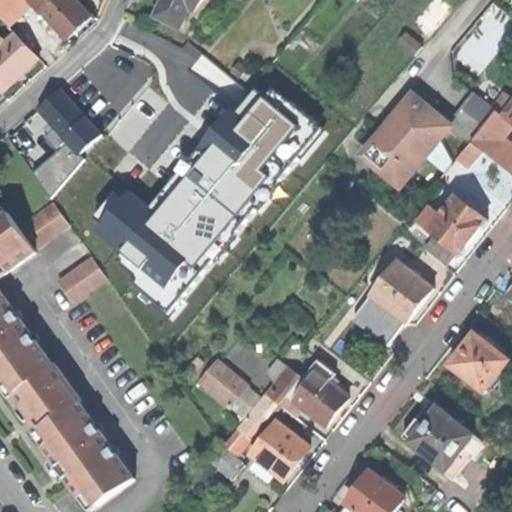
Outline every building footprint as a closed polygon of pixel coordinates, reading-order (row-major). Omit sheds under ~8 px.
[(18,18),(34,3),(31,0),(30,0),(0,0),(8,8),(18,18)] [(0,0),(0,14),(0,15),(8,8),(0,0)] [(34,3),(68,40),(79,29),(93,17),(77,0),(30,0),(31,0),(34,3)] [(200,0),(164,0),(157,15),(179,27),(189,7),(195,10),(200,0)] [(10,26),(18,18),(8,8),(0,15),(10,26)] [(0,88),(4,93),(22,76),(41,58),(17,32),(6,42),(0,48),(0,88)] [(398,43),(415,57),(422,48),(405,35),(398,43)] [(52,100),(41,110),(55,126),(61,134),(65,137),(87,118),(63,90),(52,100)] [(214,145),(153,215),(145,225),(188,261),(193,265),(271,175),(261,167),(296,127),(253,90),(224,124),(250,146),(235,163),(214,145)] [(511,91),(496,111),(502,115),(511,102),(511,91)] [(473,92),(448,123),(471,142),(496,111),(473,92)] [(430,109),(413,95),(363,158),(402,189),(407,183),(427,198),(458,159),(471,142),(448,123),(430,109)] [(511,102),(502,115),(508,120),(511,123),(511,102)] [(502,115),(496,111),(471,142),(483,151),(498,133),(508,120),(502,115)] [(102,136),(87,118),(65,137),(80,155),(102,136)] [(8,137),(51,203),(66,186),(46,156),(49,153),(39,139),(36,141),(24,124),(8,137)] [(57,138),(61,134),(55,126),(50,130),(57,138)] [(511,144),(498,133),(483,151),(511,174),(511,144)] [(470,169),(483,151),(471,142),(458,159),(470,169)] [(124,191),(91,230),(163,291),(188,261),(145,225),(153,215),(124,191)] [(419,222),(461,255),(473,240),(489,219),(458,195),(440,219),(429,210),(419,222)] [(55,203),(21,227),(37,249),(71,225),(55,203)] [(0,207),(0,220),(11,213),(5,204),(0,207)] [(0,286),(0,279),(39,252),(37,249),(21,227),(11,213),(0,220),(0,383),(1,385),(10,379),(20,393),(15,396),(39,430),(43,427),(53,441),(45,447),(54,459),(68,479),(82,498),(90,492),(100,506),(136,480),(81,402),(83,400),(59,365),(57,367),(0,286)] [(458,255),(435,237),(426,248),(449,266),(458,255)] [(60,282),(75,304),(108,281),(93,259),(60,282)] [(373,296),(409,323),(422,307),(436,289),(400,261),(373,296)] [(391,346),(409,323),(373,296),(356,318),(391,346)] [(452,366),(487,393),(511,362),(476,334),(463,351),(452,366)] [(314,370),(320,374),(332,384),(339,374),(322,361),(314,370)] [(201,383),(247,420),(264,399),(217,362),(201,383)] [(268,393),(279,402),(293,385),(301,375),(290,366),(268,393)] [(307,407),(330,426),(341,412),(351,399),(332,384),(320,374),(309,388),(305,394),(299,401),(307,407)] [(11,399),(15,396),(20,393),(10,379),(1,385),(5,391),(11,399)] [(304,384),(300,390),(305,394),(309,388),(304,384)] [(299,418),(307,407),(299,401),(305,394),(300,390),(293,385),(279,402),(299,418)] [(250,438),(279,402),(268,393),(264,399),(247,420),(239,429),(250,438)] [(412,428),(405,437),(439,463),(449,471),(476,436),(440,408),(427,425),(419,419),(412,428)] [(282,418),(278,422),(301,440),(304,436),(282,418)] [(279,475),(287,481),(300,464),(312,449),(301,440),(278,422),(253,455),(263,462),(279,475)] [(35,433),(45,447),(53,441),(43,427),(39,430),(35,433)] [(253,441),(250,438),(239,429),(225,446),(240,458),(253,441)] [(484,442),(476,436),(449,471),(439,463),(437,467),(454,480),(484,442)] [(250,466),(240,458),(225,446),(213,462),(237,481),(250,466)] [(62,483),(68,479),(54,459),(50,461),(50,467),(55,474),(62,483)] [(272,484),(279,475),(263,462),(256,471),(272,484)] [(360,511),(361,511),(398,511),(407,499),(397,492),(389,485),(372,473),(359,491),(350,503),(360,511)] [(393,480),(389,485),(397,492),(401,486),(393,480)] [(91,511),(100,506),(90,492),(82,498),(91,511)] [(343,511),(358,511),(360,511),(350,503),(343,511)]
